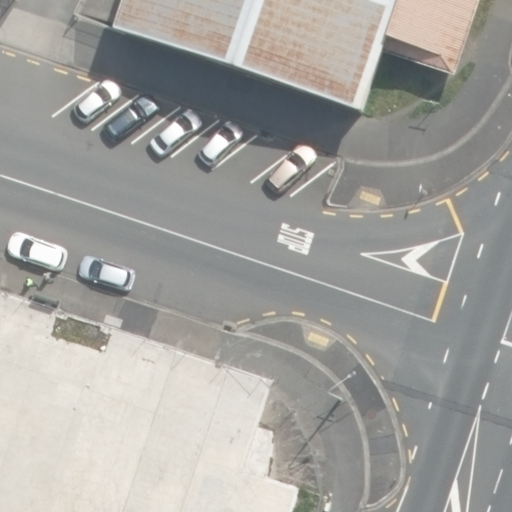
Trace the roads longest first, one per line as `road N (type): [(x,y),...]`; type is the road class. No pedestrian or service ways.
road 1 (residential): [(511,318),(0,157)]
road 2 (tertiary): [(511,373),(465,511)]
